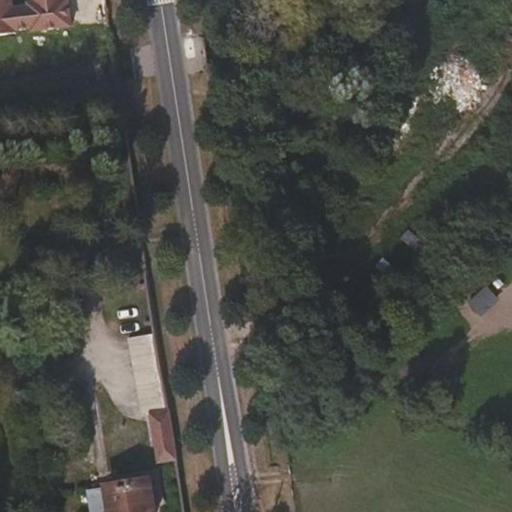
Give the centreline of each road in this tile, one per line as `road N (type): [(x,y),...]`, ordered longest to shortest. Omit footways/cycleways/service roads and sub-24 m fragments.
road 1 (tertiary): [(221,386),(162,0)]
road 2 (tertiary): [(250,511),(221,386)]
road 3 (tertiary): [(221,386),(231,511)]
